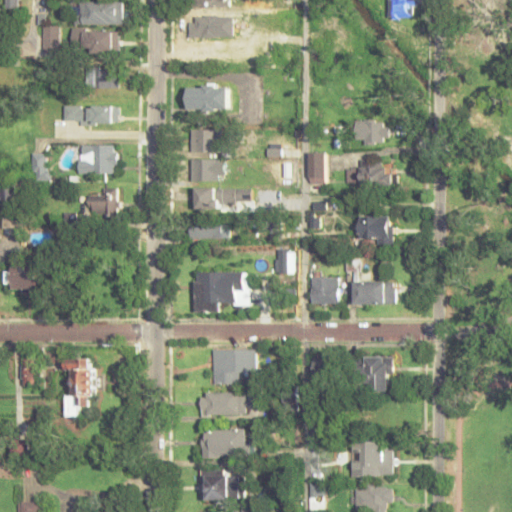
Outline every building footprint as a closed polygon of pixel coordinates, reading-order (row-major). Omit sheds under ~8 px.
[(125,1),(81,1),(81,24),(125,24),(125,1)] [(235,20),(190,20),(190,38),(235,38),(235,20)] [(44,26),(44,50),(61,50),(61,26),(44,26)] [(120,29),(75,29),(75,52),(120,52),(120,29)] [(91,70),(91,88),(120,88),(120,70),(91,70)] [(230,110),(230,85),(191,85),(191,110),(230,110)] [(120,123),(120,105),(90,105),(90,123),(120,123)] [(389,120),(361,120),(361,143),(389,143),(389,120)] [(193,152),(221,152),(221,129),(193,129),(193,152)] [(81,173),(120,173),(120,145),(81,145),(81,173)] [(311,182),(328,182),(328,152),(311,152),(311,182)] [(35,178),(48,178),(48,153),(35,153),(35,178)] [(193,180),(223,180),(223,159),(193,159),(193,180)] [(349,169),(348,184),(395,184),(395,163),(362,162),(362,169),(349,169)] [(0,200),(25,200),(25,181),(0,181),(0,200)] [(104,196),(92,196),(92,215),(120,215),(120,187),(104,187),(104,196)] [(197,205),(250,205),(250,187),(197,187),(197,205)] [(396,242),(396,215),(362,215),(362,242),(396,242)] [(191,221),(191,237),(229,237),(229,221),(191,221)] [(348,272),(361,272),(361,260),(348,260),(348,272)] [(45,288),(45,267),(16,267),(16,288),(45,288)] [(251,303),(251,271),(196,271),(196,311),(221,311),(221,303),(251,303)] [(341,304),(341,276),(313,276),(313,304),(341,304)] [(357,304),(397,304),(397,281),(357,281),(357,304)] [(215,350),(215,382),(240,382),(240,372),(259,372),(259,350),(215,350)] [(395,391),(395,356),(367,356),(367,391),(395,391)] [(326,373),(328,358),(317,357),(315,371),(326,373)] [(76,394),(68,394),(68,416),(83,416),(82,405),(97,405),(97,358),(69,358),(69,370),(75,370),(76,394)] [(24,359),(24,384),(40,384),(40,359),(24,359)] [(248,414),(248,392),(203,392),(203,414),(248,414)] [(248,429),(205,429),(205,457),(248,457),(248,429)] [(396,476),(396,450),(387,450),(387,441),(353,441),(353,476),(396,476)] [(205,472),(205,499),(234,499),(234,472),(205,472)] [(310,510),(326,510),(326,483),(310,483),(310,510)] [(395,486),(357,486),(357,511),(388,511),(389,506),(396,506),(395,486)] [(41,511),(41,501),(18,501),(17,511),(41,511)]
